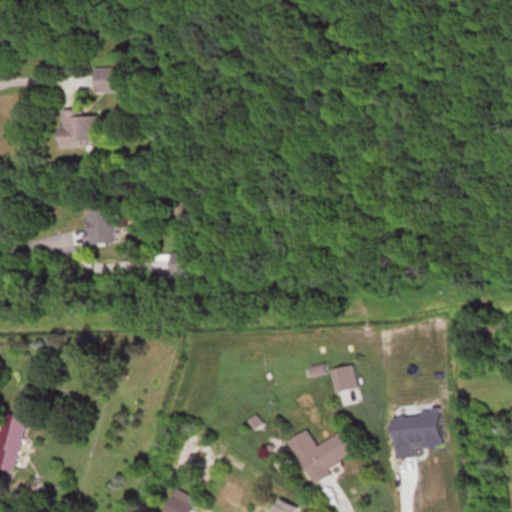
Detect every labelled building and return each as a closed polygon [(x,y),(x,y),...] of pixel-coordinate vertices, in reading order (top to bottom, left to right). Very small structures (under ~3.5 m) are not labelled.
[(97,95),(126,95),(126,70),(97,70),(97,95)] [(102,147),(102,117),(87,117),(87,112),(62,112),(63,147),(102,147)] [(117,211),(89,213),(91,247),(120,245),(117,211)] [(175,254),(175,275),(204,275),(204,254),(175,254)] [(360,392),(355,368),(334,373),(339,397),(360,392)] [(0,446),(0,469),(17,473),(30,420),(7,415),(0,446)] [(345,434),(320,448),(310,432),(290,444),(315,488),(334,477),(331,470),(357,456),(345,434)]
